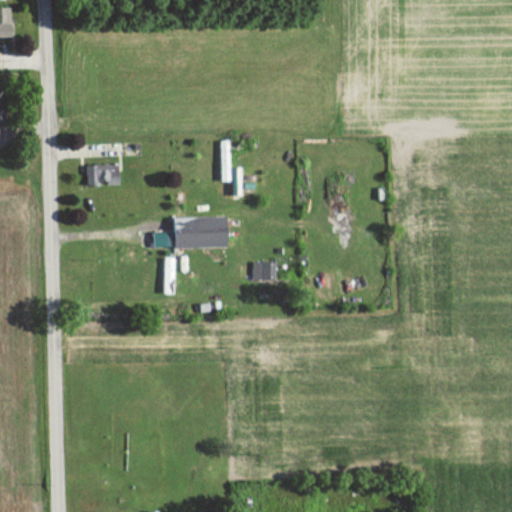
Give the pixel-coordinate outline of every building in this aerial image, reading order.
[(79,165),(80,183),(113,182),(112,164),(79,165)] [(235,167),(224,168),(225,195),(235,195),(235,167)] [(218,247),(217,216),(165,217),(166,248),(218,247)] [(157,293),(167,294),(168,258),(158,257),(157,293)] [(268,279),(269,262),(247,262),(246,278),(268,279)]
